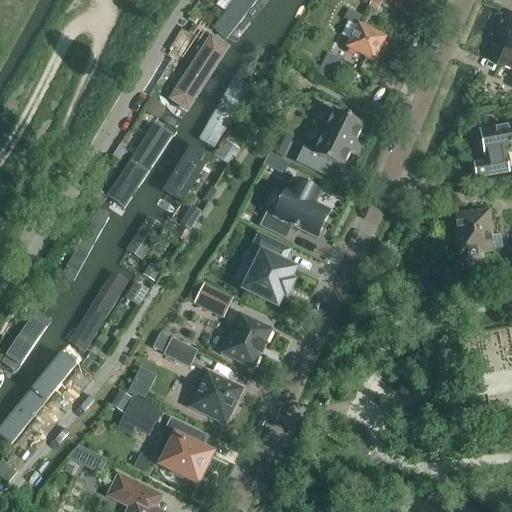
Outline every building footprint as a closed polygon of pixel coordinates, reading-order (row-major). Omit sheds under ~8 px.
[(236,0),(215,27),(230,39),(260,0),(236,0)] [(374,0),(372,0),(368,8),(377,13),(382,4),(374,0)] [(348,11),(345,18),(359,26),(363,18),(348,11)] [(347,49),(374,63),(386,40),(359,26),(347,49)] [(213,34),(170,100),(190,113),(233,47),(213,34)] [(501,68),(511,72),(511,45),(509,48),(501,57),(504,60),(501,68)] [(316,76),(330,83),(341,62),(326,55),(316,76)] [(165,108),(153,100),(145,113),(151,117),(157,121),(165,108)] [(326,178),(332,165),(343,170),(364,127),(334,113),(314,154),(304,150),(297,164),(326,178)] [(155,124),(106,199),(124,211),(173,136),(155,124)] [(511,126),(492,130),(493,134),(481,136),(481,132),(479,132),(484,158),(488,157),(489,163),(473,166),(476,180),(509,173),(506,154),(511,152),(511,126)] [(191,142),(163,190),(182,202),(211,154),(191,142)] [(222,143),(214,157),(228,165),(236,151),(222,143)] [(275,143),(270,153),(283,159),(288,149),(275,143)] [(119,163),(125,153),(119,149),(112,159),(119,163)] [(289,193),(287,192),(274,218),(267,214),(260,228),(285,241),(292,228),(317,241),(330,213),(315,205),(320,195),(294,182),(289,193)] [(110,215),(97,208),(60,275),(74,282),(110,215)] [(201,214),(192,209),(181,226),(190,232),(201,214)] [(488,214),(455,217),(459,256),(463,255),(464,265),(482,263),(481,253),(501,251),(499,237),(491,238),(488,214)] [(147,217),(126,251),(141,261),(163,227),(147,217)] [(285,298),(292,284),(289,282),(294,272),(283,266),(290,252),(258,236),(250,252),(261,257),(244,292),(276,307),(282,297),(285,298)] [(143,265),(136,276),(148,283),(155,272),(143,265)] [(112,273),(68,343),(84,353),(128,282),(112,273)] [(133,284),(124,299),(139,309),(148,293),(133,284)] [(223,320),(232,300),(204,286),(194,306),(223,320)] [(37,306),(29,300),(24,307),(30,311),(32,312),(37,306)] [(48,326),(34,316),(1,363),(16,373),(48,326)] [(251,371),(252,372),(260,357),(261,357),(262,355),(261,355),(264,349),(265,349),(266,347),(265,347),(272,331),(271,331),(239,316),(220,356),(251,371)] [(160,335),(153,350),(164,355),(164,357),(189,369),(197,353),(160,335)] [(0,433),(13,444),(76,368),(62,357),(0,431),(0,433)] [(77,371),(66,385),(80,396),(91,381),(77,371)] [(225,427),(243,391),(207,373),(189,409),(225,427)] [(122,415),(131,400),(120,393),(111,407),(122,415)] [(161,413),(133,399),(120,424),(149,438),(161,413)] [(196,445),(195,444),(199,434),(171,420),(163,436),(157,449),(156,450),(156,451),(156,453),(156,454),(156,455),(156,457),(157,458),(157,459),(158,461),(160,463),(162,464),(161,467),(197,484),(211,456),(201,450),(196,445)] [(78,447),(66,461),(79,467),(87,452),(78,447)] [(139,457),(133,469),(145,475),(151,463),(139,457)] [(2,463),(0,465),(0,479),(7,486),(16,475),(2,463)] [(153,511),(145,508),(151,495),(119,479),(110,497),(132,508),(129,511),(153,511)]
